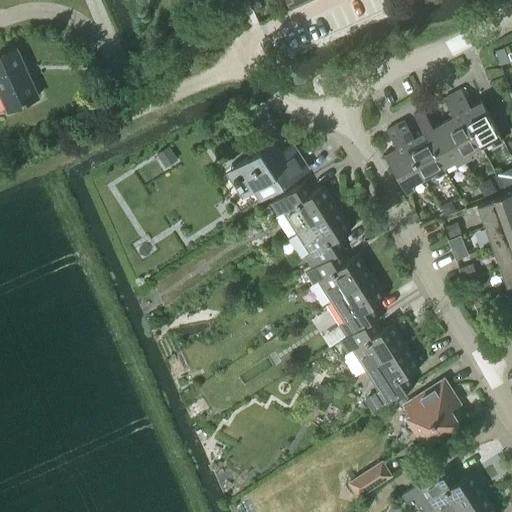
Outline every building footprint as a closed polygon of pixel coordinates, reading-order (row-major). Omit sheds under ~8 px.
[(249,0),(253,8),(261,5),(259,0),(249,0)] [(285,0),(289,8),(307,0),(285,0)] [(16,47),(0,54),(0,91),(8,109),(38,95),(16,47)] [(501,134),(482,99),(470,106),(461,88),(452,93),(480,146),(501,134)] [(462,156),(480,146),(452,93),(443,98),(452,115),(442,121),(462,156)] [(462,156),(442,121),(433,126),(423,108),(413,114),(422,131),(424,131),(443,166),(462,156)] [(424,131),(422,131),(414,136),(404,119),(395,124),(424,177),(443,166),(424,131)] [(404,188),(424,177),(395,124),(386,129),(396,146),(385,152),(404,188)] [(291,145),(276,154),(268,142),(225,170),(241,196),(252,189),(259,200),(307,169),(291,145)] [(336,206),(322,184),(306,195),(299,184),(270,202),(278,215),(284,210),(297,231),(336,206)] [(511,193),(511,191),(477,204),(485,226),(511,215),(511,193)] [(334,238),(350,228),(336,206),(297,231),(310,251),(304,255),(311,267),(334,253),(335,254),(341,249),(334,238)] [(511,238),(511,215),(485,226),(492,246),(511,238)] [(511,262),(511,238),(492,246),(500,267),(511,262)] [(332,299),(371,274),(357,253),(341,263),(335,254),(334,253),(311,267),(304,271),(312,283),(319,279),(332,299)] [(511,262),(500,267),(507,287),(511,284),(511,262)] [(368,307),(384,296),(371,274),(332,299),(345,320),(338,324),(345,335),(346,336),(368,322),(369,322),(375,318),(368,307)] [(366,368),(405,343),(391,321),(375,332),(369,322),(368,322),(346,336),(345,335),(339,340),(347,352),(353,348),(366,368)] [(419,365),(405,343),(366,368),(379,388),(364,398),(372,410),(380,405),(409,386),(402,375),(419,365)] [(414,430),(415,429),(424,443),(457,421),(448,408),(454,404),(448,396),(452,394),(442,378),(403,404),(409,413),(406,415),(405,416),(404,417),(404,418),(403,419),(403,421),(403,422),(403,423),(403,425),(404,426),(404,427),(405,428),(406,429),(407,430),(409,430),(410,430),(411,430),(413,430),(414,430)] [(381,462),(350,482),(358,494),(388,474),(381,462)] [(454,511),(484,493),(469,471),(454,481),(447,470),(417,489),(425,501),(431,497),(441,511),(454,511)] [(495,511),(484,493),(454,511),(495,511)]
